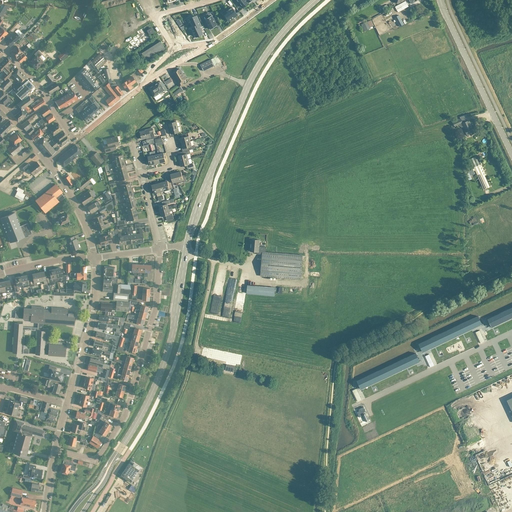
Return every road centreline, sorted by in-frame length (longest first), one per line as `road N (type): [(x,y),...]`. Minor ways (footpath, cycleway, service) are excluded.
road 1 (secondary): [(186,245),(248,83),(315,0)]
road 2 (residential): [(54,449),(96,457),(124,413),(155,306),(159,248)]
road 3 (secondary): [(109,463),(156,380),(186,245)]
road 4 (tertiary): [(511,155),(439,0)]
road 5 (residential): [(67,403),(91,310),(93,256)]
